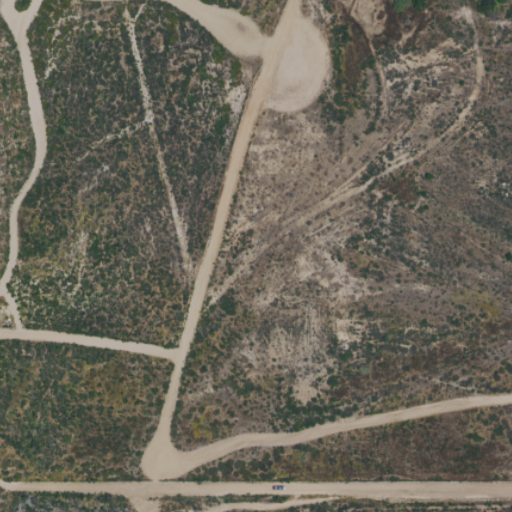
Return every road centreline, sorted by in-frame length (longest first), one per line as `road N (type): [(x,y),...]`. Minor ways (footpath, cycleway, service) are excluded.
road 1 (track): [(289,0),(221,202),(162,417),(162,459),(193,461),(241,440),(511,398)]
road 2 (track): [(511,488),(1,485),(141,349),(179,356)]
